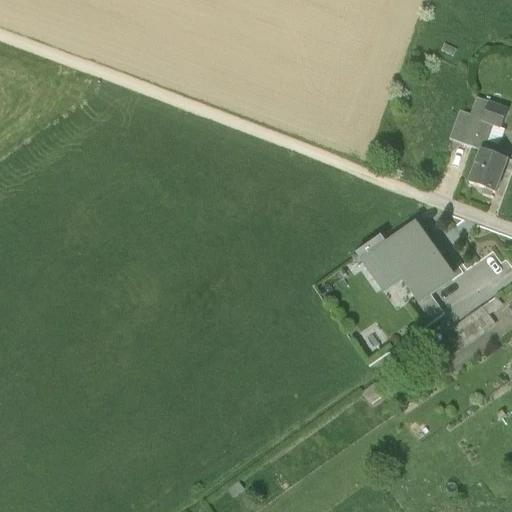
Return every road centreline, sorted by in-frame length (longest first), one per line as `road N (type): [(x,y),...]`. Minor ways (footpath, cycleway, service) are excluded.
road 1 (track): [(0,40),(443,209)]
road 2 (track): [(511,271),(178,511)]
